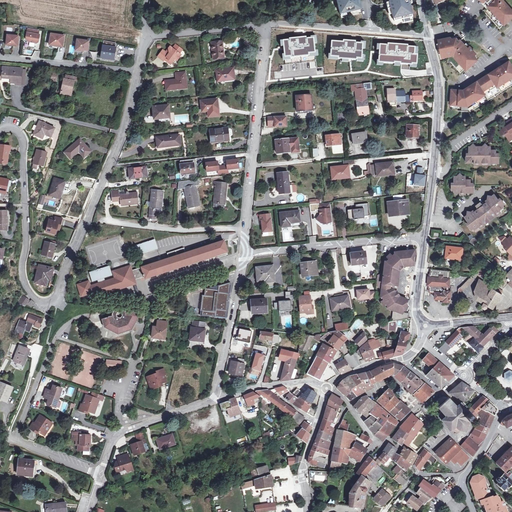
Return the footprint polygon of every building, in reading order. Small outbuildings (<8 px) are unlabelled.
[(339,0),(340,1),(338,1),(341,14),(361,10),(358,0),(357,0),(339,0)] [(391,0),(392,1),(390,1),(394,22),(412,18),(408,0),(391,0)] [(426,0),(424,2),(425,8),(443,0),(426,0)] [(502,0),(482,0),(484,2),(485,1),(489,5),(488,6),(504,24),(506,23),(506,24),(511,19),(511,18),(511,17),(511,10),(508,6),(507,7),(502,2),(503,1),(502,0)] [(504,24),(488,6),(483,11),(499,29),(504,24)] [(40,35),(38,35),(39,31),(28,29),(26,39),(28,41),(37,43),(38,42),(40,35)] [(64,36),(51,34),(49,45),(63,47),(64,36)] [(19,36),(8,35),(6,45),(18,46),(19,36)] [(315,35),(276,41),(280,69),(319,62),(315,35)] [(451,38),(439,41),(440,44),(442,54),(442,58),(450,56),(453,56),(465,69),(477,59),(474,56),(476,54),(470,48),(468,49),(465,45),(460,41),(459,42),(457,39),(454,42),(451,38)] [(89,41),(77,39),(75,50),(83,52),(83,50),(87,51),(89,41)] [(365,43),(332,40),(328,65),(352,67),(352,72),(364,72),(368,66),(377,67),(379,53),(371,52),(372,48),(363,46),(365,43)] [(115,53),(116,48),(117,44),(104,41),(103,46),(102,58),(113,60),(114,53),(115,53)] [(223,58),(221,41),(212,42),(215,59),(223,58)] [(380,44),(379,53),(377,67),(378,69),(420,70),(420,55),(415,55),(415,47),(380,44)] [(168,60),(172,63),(175,59),(178,61),(182,55),(180,54),(183,50),(178,46),(175,46),(173,49),(172,48),(170,48),(166,53),(163,50),(158,57),(164,61),(165,60),(167,58),(168,59),(168,60)] [(461,73),(465,69),(453,56),(450,56),(446,60),(450,64),(451,63),(461,73)] [(465,69),(467,70),(478,60),(477,59),(465,69)] [(511,65),(510,62),(499,68),(500,69),(494,73),(493,72),(474,85),(474,86),(464,92),(461,92),(461,91),(452,90),(451,103),(454,104),(454,105),(462,106),(467,106),(471,103),(472,104),(485,95),(483,91),(495,83),(498,87),(511,77),(511,65)] [(2,78),(8,79),(11,79),(22,80),(23,69),(3,67),(2,78)] [(235,80),(234,69),(217,71),(219,82),(235,80)] [(176,74),(176,80),(166,81),(167,91),(187,88),(185,73),(176,74)] [(64,79),(61,93),(72,96),(75,81),(77,82),(78,78),(67,76),(66,79),(64,79)] [(467,106),(462,106),(462,112),(465,112),(469,112),(470,111),(471,112),(511,85),(511,77),(498,87),(495,83),(483,91),(485,95),(472,104),(471,103),(467,106)] [(357,90),(357,85),(352,85),(352,91),(356,91),(359,115),(370,114),(367,90),(366,89),(365,89),(357,90)] [(414,101),(414,95),(406,96),(405,92),(397,92),(398,102),(405,102),(405,103),(414,103),(414,101)] [(414,92),(414,95),(414,101),(422,101),(422,92),(414,92)] [(313,111),(312,96),(298,97),(298,111),(313,111)] [(219,111),(218,101),(202,102),(203,112),(210,111),(210,118),(219,117),(219,111)] [(170,118),(169,107),(154,109),(156,121),(160,121),(160,119),(170,118)] [(269,117),(269,127),(287,126),(287,121),(291,121),(290,116),(269,117)] [(511,119),(507,123),(509,126),(510,128),(507,129),(506,128),(503,130),(503,131),(506,134),(509,139),(511,136),(511,119)] [(40,121),(34,135),(41,138),(44,134),(51,137),(55,128),(40,121)] [(419,138),(419,127),(408,126),(407,137),(419,138)] [(229,140),(228,130),(210,131),(212,143),(222,142),(221,141),(229,140)] [(368,142),(367,133),(354,135),(355,144),(368,142)] [(341,145),(340,135),(327,136),(328,146),(341,145)] [(181,146),(180,136),(157,138),(158,147),(171,146),(171,147),(181,146)] [(300,151),(299,138),(276,141),(278,154),(300,151)] [(80,150),(86,156),(91,152),(81,139),(65,152),(71,158),(79,151),(80,150)] [(4,159),(8,160),(10,150),(11,151),(11,146),(0,144),(0,145),(0,162),(3,163),(4,159)] [(471,154),(468,154),(468,156),(467,156),(467,163),(474,163),(474,159),(476,159),(476,163),(480,163),(482,163),(490,163),(492,163),(500,163),(500,159),(500,154),(497,154),(496,151),(492,151),(492,149),(489,149),(484,149),(478,149),(473,149),(470,149),(471,154)] [(33,163),(39,165),(44,166),(48,153),(37,150),(33,163)] [(194,164),(194,160),(181,161),(182,174),(195,173),(194,164)] [(228,166),(223,167),(224,174),(228,173),(228,170),(240,168),(239,160),(228,161),(228,166)] [(218,162),(206,164),(207,172),(219,171),(219,175),(224,174),(223,167),(218,167),(218,162)] [(383,174),(383,175),(394,174),(393,163),(377,165),(377,166),(371,166),(371,175),(377,174),(383,174)] [(348,177),(347,166),(331,168),(331,177),(337,176),(337,178),(348,177)] [(148,177),(147,167),(130,169),(130,179),(148,177)] [(419,168),(418,172),(418,176),(417,175),(416,175),(415,185),(416,185),(425,186),(426,177),(423,176),(423,175),(423,173),(424,169),(419,168)] [(291,191),(289,172),(279,173),(281,192),(291,191)] [(457,190),(457,191),(463,191),(469,191),(471,191),(471,182),(468,181),(468,178),(463,178),(463,176),(461,176),(456,176),(452,176),(452,181),(449,181),(449,185),(452,185),(452,189),(453,190),(457,190)] [(0,177),(0,191),(6,193),(9,180),(0,177)] [(55,178),(50,195),(59,198),(61,190),(62,191),(65,182),(55,178)] [(216,201),(227,202),(229,182),(216,181),(215,185),(217,186),(216,201)] [(200,207),(196,187),(199,186),(198,182),(180,184),(179,191),(185,189),(189,209),(200,207)] [(156,209),(161,210),(163,194),(152,192),(149,215),(155,215),(155,211),(156,209)] [(113,196),(113,200),(120,199),(121,205),(138,203),(137,193),(113,196)] [(488,200),(481,205),(477,208),(471,213),(467,216),(464,218),(467,222),(465,223),(467,226),(469,224),(472,227),(474,228),(477,226),(478,226),(498,210),(498,209),(501,207),(502,205),(499,202),(501,200),(499,197),(497,199),(494,195),(491,197),(488,200)] [(412,205),(411,201),(393,203),(394,216),(411,214),(410,205),(412,205)] [(321,215),(318,220),(322,223),(327,223),(329,220),(332,220),(330,204),(320,205),(321,215)] [(370,204),(357,205),(357,209),(349,210),(350,220),(356,219),(356,220),(359,220),(359,219),(365,219),(364,216),(371,215),(370,204)] [(498,210),(478,226),(479,228),(500,212),(498,210)] [(281,213),(282,228),(288,227),(288,223),(300,221),(299,211),(281,213)] [(270,214),(260,215),(261,220),(262,220),(263,232),(272,231),(271,219),(270,214)] [(55,221),(52,220),(50,220),(47,232),(56,234),(57,230),(58,225),(61,225),(62,219),(56,218),(55,221)] [(505,237),(499,239),(503,243),(504,247),(510,253),(509,260),(511,259),(511,237),(511,236),(508,240),(505,237)] [(136,246),(139,256),(159,249),(157,242),(156,240),(136,246)] [(92,286),(91,282),(79,285),(83,297),(92,295),(93,298),(137,284),(136,280),(145,277),(146,279),(228,252),(225,241),(186,253),(185,248),(168,253),(170,259),(163,261),(133,271),(131,266),(114,272),(116,278),(92,286)] [(45,242),(42,255),(53,258),(56,245),(45,242)] [(448,251),(447,258),(462,260),(463,249),(447,247),(447,251),(448,251)] [(392,321),(396,321),(408,319),(409,314),(408,314),(405,314),(407,308),(406,304),(407,300),(400,298),(397,292),(399,272),(404,267),(412,266),(415,266),(414,262),(414,258),(416,255),(416,250),(394,254),(395,257),(393,258),(391,256),(390,255),(387,258),(388,260),(385,263),(384,276),(381,276),(379,285),(383,286),(382,297),(384,297),(386,300),(384,301),(382,302),(384,306),(386,305),(387,304),(388,306),(388,309),(397,313),(394,312),(392,321)] [(364,257),(364,251),(349,253),(350,265),(363,263),(363,258),(364,257)] [(496,268),(488,261),(477,272),(485,279),(496,268)] [(318,276),(317,264),(301,265),(302,277),(318,276)] [(274,279),(273,267),(268,268),(268,265),(257,266),(258,279),(269,278),(269,280),(274,279)] [(50,274),(52,275),(54,269),(40,266),(36,282),(47,285),(48,279),(50,274)] [(114,276),(111,266),(91,273),(94,282),(114,276)] [(431,288),(448,290),(448,286),(449,287),(450,272),(432,270),(432,272),(432,275),(431,275),(431,278),(430,278),(430,280),(429,280),(428,285),(430,285),(430,287),(431,288)] [(470,276),(456,290),(459,293),(473,279),(470,276)] [(486,310),(488,308),(489,307),(493,309),(502,295),(480,281),(475,292),(477,299),(484,304),(483,305),(483,308),(486,310)] [(141,296),(150,294),(146,282),(138,284),(141,296)] [(226,319),(231,283),(219,286),(219,291),(206,289),(205,296),(203,296),(201,311),(203,311),(203,315),(226,319)] [(448,291),(448,290),(431,288),(431,292),(436,292),(436,299),(444,300),(444,302),(450,302),(451,291),(448,291)] [(370,294),(370,291),(358,291),(357,300),(369,300),(369,302),(376,302),(376,294),(370,294)] [(24,296),(21,300),(26,305),(30,300),(24,296)] [(294,296),(286,297),(286,302),(279,302),(280,313),(293,311),(292,302),(294,302),(294,296)] [(312,309),(314,309),(314,305),(311,306),(311,304),(312,303),(311,296),(300,297),(301,314),(306,314),(307,314),(313,314),(312,309)] [(345,308),(351,307),(349,297),(331,300),(333,312),(345,310),(345,308)] [(267,300),(252,301),(253,313),(268,313),(267,300)] [(126,314),(123,315),(121,317),(119,318),(117,316),(114,317),(113,315),(109,317),(107,318),(107,317),(102,319),(104,323),(108,321),(109,323),(112,325),(110,327),(118,332),(130,328),(134,319),(132,318),(134,315),(133,313),(137,312),(136,308),(132,309),(132,310),(130,311),(129,310),(126,311),(126,314)] [(112,314),(113,315),(114,317),(117,316),(116,314),(118,312),(120,312),(122,313),(123,315),(126,314),(126,311),(126,310),(120,308),(115,309),(112,314)] [(108,321),(104,323),(106,327),(109,329),(109,330),(114,332),(118,334),(122,332),(123,333),(128,331),(127,331),(131,329),(133,325),(134,326),(137,321),(136,320),(138,316),(137,313),(137,312),(133,313),(134,315),(132,318),(134,319),(130,328),(118,332),(110,327),(112,325),(109,323),(108,321)] [(20,333),(24,334),(26,330),(30,332),(33,323),(36,324),(35,326),(39,328),(42,320),(29,315),(27,320),(28,320),(27,323),(20,321),(15,331),(20,333)] [(336,322),(337,331),(340,331),(348,329),(347,320),(336,322)] [(192,341),(204,342),(207,322),(194,321),(192,341)] [(158,322),(157,328),(154,328),(153,338),(165,340),(167,323),(158,322)] [(232,336),(237,337),(237,340),(249,343),(252,331),(239,328),(239,326),(236,326),(234,325),(232,336)] [(483,347),(489,341),(484,336),(481,334),(474,327),(463,328),(464,330),(470,335),(471,336),(475,340),(483,347)] [(494,332),(491,329),(488,331),(484,336),(489,341),(496,334),(494,332)] [(340,331),(337,331),(328,333),(322,338),(338,350),(340,347),(342,344),(344,343),(347,339),(340,331)] [(273,341),(273,334),(261,332),(260,339),(273,341)] [(399,341),(407,343),(409,339),(410,333),(402,332),(399,341)] [(462,337),(459,335),(456,332),(450,338),(456,344),(462,337)] [(356,342),(360,347),(367,340),(365,333),(356,342)] [(308,352),(314,339),(314,337),(304,335),(300,349),(308,352)] [(471,336),(470,335),(465,340),(479,353),(483,348),(483,347),(475,340),(471,336)] [(452,348),(456,344),(450,338),(446,343),(452,348)] [(369,343),(372,350),(379,347),(379,346),(381,345),(379,340),(369,343)] [(396,349),(394,357),(403,355),(406,349),(405,349),(407,343),(399,341),(396,349)] [(376,359),(372,350),(369,343),(368,342),(362,347),(368,361),(369,360),(370,361),(371,361),(376,359)] [(322,347),(319,352),(332,359),(336,351),(321,343),(320,346),(322,347)] [(452,348),(446,343),(439,350),(446,355),(452,348)] [(20,346),(17,354),(14,361),(24,365),(30,350),(20,346)] [(368,361),(362,347),(358,352),(360,356),(363,354),(365,359),(366,359),(366,360),(367,361),(368,361)] [(394,357),(396,349),(387,352),(384,353),(379,354),(381,360),(386,360),(394,357)] [(280,358),(288,360),(290,351),(282,350),(280,358)] [(299,354),(290,351),(288,360),(282,381),(291,380),(299,354)] [(329,364),(332,359),(319,352),(317,357),(329,364)] [(433,369),(439,362),(429,354),(424,361),(433,369)] [(329,364),(317,357),(307,374),(320,381),(324,374),(329,364)] [(238,364),(233,363),(230,374),(235,375),(234,380),(236,381),(239,382),(241,381),(242,376),(245,360),(239,359),(238,364)] [(342,374),(352,370),(345,360),(336,366),(342,374)] [(382,366),(386,375),(393,372),(394,374),(399,370),(403,366),(393,362),(383,366),(382,366)] [(444,367),(439,362),(433,369),(438,373),(444,367)] [(329,364),(324,374),(329,379),(335,371),(329,364)] [(406,376),(410,371),(403,366),(399,370),(406,376)] [(442,377),(448,382),(455,376),(444,367),(438,373),(442,377)] [(375,381),(383,377),(378,368),(370,372),(375,381)] [(442,377),(438,373),(433,369),(427,376),(436,383),(442,377)] [(394,374),(401,381),(406,376),(399,370),(394,374)] [(163,385),(167,384),(165,377),(167,377),(165,371),(157,373),(158,375),(148,378),(150,386),(154,388),(155,387),(155,389),(157,390),(161,388),(161,385),(163,385)] [(411,380),(416,375),(410,371),(406,376),(411,380)] [(357,374),(361,381),(368,376),(367,374),(366,372),(357,374)] [(357,374),(349,376),(356,385),(361,381),(357,374)] [(416,375),(411,380),(419,387),(423,381),(416,375)] [(350,388),(356,385),(349,376),(344,379),(343,379),(350,388)] [(356,385),(361,392),(373,386),(371,382),(368,376),(361,381),(356,385)] [(412,392),(419,387),(411,380),(406,376),(401,381),(412,392)] [(442,377),(436,383),(442,388),(448,382),(442,377)] [(342,381),(340,382),(348,391),(351,389),(350,388),(343,379),(342,381)] [(348,391),(340,382),(336,386),(345,394),(348,391)] [(450,394),(459,399),(463,395),(468,398),(474,391),(472,389),(466,385),(462,383),(450,394)] [(1,384),(0,385),(0,398),(7,401),(12,388),(1,384)] [(288,392),(291,393),(298,398),(311,405),(317,394),(309,389),(311,385),(296,384),(292,385),(276,389),(281,396),(288,392)] [(420,399),(422,402),(432,392),(423,384),(413,394),(418,400),(420,399)] [(45,404),(54,407),(61,388),(51,385),(50,390),(45,389),(42,397),(47,399),(45,404)] [(320,389),(311,385),(309,389),(317,394),(320,389)] [(356,395),(361,392),(356,385),(350,388),(351,389),(356,395)] [(348,391),(345,394),(350,399),(356,395),(351,389),(348,391)] [(376,399),(383,406),(392,395),(387,389),(386,389),(376,399)] [(275,405),(279,399),(267,391),(256,391),(275,405)] [(249,407),(255,404),(254,399),(260,397),(254,392),(245,396),(249,407)] [(294,404),(298,398),(291,393),(285,399),(294,404)] [(325,405),(335,411),(337,408),(341,400),(330,393),(326,399),(325,405)] [(397,400),(392,395),(383,406),(388,410),(397,401),(397,400)] [(358,413),(360,410),(369,399),(366,396),(364,396),(360,397),(358,401),(353,406),(358,413)] [(86,397),(83,407),(82,407),(80,414),(89,416),(89,413),(95,415),(99,401),(99,400),(95,400),(86,397)] [(480,411),(482,409),(490,401),(489,400),(484,397),(475,406),(480,411)] [(317,409),(311,405),(298,398),(294,404),(307,412),(309,408),(317,412),(317,409)] [(241,414),(236,399),(233,400),(234,402),(230,403),(230,401),(226,402),(232,417),(241,414)] [(292,419),(298,412),(293,409),(279,399),(275,405),(283,410),(288,414),(287,415),(292,419)] [(366,415),(368,412),(375,403),(369,399),(360,410),(366,415)] [(475,418),(469,412),(462,404),(457,408),(449,400),(439,409),(447,417),(443,421),(456,436),(461,431),(462,432),(464,432),(465,431),(467,431),(468,430),(469,429),(470,427),(470,425),(470,423),(475,418)] [(388,410),(393,414),(401,405),(397,401),(388,410)] [(488,412),(495,416),(498,409),(492,403),(490,401),(482,409),(487,413),(488,412)] [(368,412),(372,416),(379,406),(375,403),(368,412)] [(325,405),(323,412),(329,414),(329,415),(335,418),(337,413),(335,411),(325,405)] [(408,410),(401,405),(393,414),(399,418),(408,410)] [(383,409),(379,406),(372,416),(376,419),(383,409)] [(473,408),(469,412),(475,418),(478,415),(479,415),(477,413),(473,408)] [(389,415),(383,409),(376,419),(375,421),(380,426),(381,424),(386,418),(389,415)] [(492,423),(495,416),(488,412),(487,413),(482,409),(480,411),(477,413),(479,415),(478,415),(482,419),(484,421),(492,423)] [(298,412),(292,419),(299,426),(306,418),(298,412)] [(333,422),(335,418),(329,415),(329,414),(323,412),(321,418),(333,422)] [(511,414),(508,417),(503,420),(500,424),(504,426),(505,426),(506,427),(511,423),(511,414)] [(39,415),(34,424),(33,423),(29,429),(36,432),(37,430),(42,433),(45,428),(48,429),(52,423),(39,415)] [(389,415),(386,418),(394,425),(396,421),(389,415)] [(410,415),(398,428),(403,432),(407,435),(402,443),(406,446),(421,426),(412,417),(410,415)] [(380,426),(375,421),(370,416),(364,421),(374,434),(380,426)] [(317,429),(329,434),(333,422),(321,418),(317,429)] [(386,418),(381,424),(390,431),(394,425),(386,418)] [(303,428),(302,428),(309,433),(313,428),(305,422),(302,426),(302,427),(303,428)] [(487,434),(489,428),(481,424),(479,423),(475,429),(487,434)] [(381,424),(380,426),(374,434),(383,440),(390,431),(381,424)] [(311,435),(309,433),(302,428),(301,429),(292,433),(297,437),(297,436),(308,444),(311,435)] [(391,438),(396,441),(403,432),(398,428),(391,438)] [(317,429),(315,436),(326,440),(329,434),(317,429)] [(480,449),(487,434),(475,429),(467,439),(479,449),(480,449)] [(347,431),(337,430),(337,432),(334,445),(343,447),(347,431)] [(76,439),(76,441),(78,441),(78,444),(78,450),(88,450),(88,444),(88,442),(90,442),(90,434),(80,433),(80,432),(72,431),(72,439),(76,439)] [(349,448),(353,443),(356,436),(347,431),(343,447),(349,448)] [(400,444),(402,443),(407,435),(403,432),(396,441),(400,444)] [(176,445),(173,435),(157,440),(160,450),(176,445)] [(145,452),(143,444),(146,443),(147,443),(145,436),(137,439),(139,443),(131,445),(134,454),(139,452),(140,454),(145,452)] [(326,440),(315,436),(312,444),(326,449),(331,442),(326,440)] [(365,436),(362,440),(369,444),(371,441),(368,437),(365,436)] [(457,463),(461,466),(469,459),(462,452),(451,439),(436,453),(446,464),(451,461),(455,465),(457,463)] [(474,455),(479,449),(467,439),(462,447),(472,455),(474,455)] [(408,445),(415,452),(420,446),(412,440),(408,445)] [(366,450),(353,443),(349,448),(363,455),(363,452),(366,450)] [(326,449),(312,444),(308,454),(306,462),(322,467),(325,459),(323,458),(326,449)] [(386,444),(382,451),(388,457),(389,458),(393,452),(395,450),(386,444)] [(343,447),(334,445),(330,460),(340,463),(345,466),(348,456),(358,462),(359,461),(363,455),(349,448),(343,447)] [(398,455),(405,460),(410,451),(403,446),(400,452),(398,455)] [(505,473),(506,472),(511,466),(511,448),(496,463),(497,465),(505,473)] [(427,461),(428,459),(431,455),(424,450),(420,455),(419,458),(416,463),(415,465),(415,466),(416,468),(418,470),(419,471),(427,461)] [(389,458),(388,457),(382,451),(381,452),(382,452),(376,458),(377,458),(379,461),(382,463),(384,465),(390,459),(389,459),(390,459),(389,458)] [(405,460),(409,463),(410,464),(410,463),(415,455),(410,451),(405,460)] [(409,463),(405,460),(398,455),(393,452),(389,458),(390,459),(389,459),(390,459),(398,465),(403,470),(409,463)] [(121,469),(122,471),(127,469),(128,472),(133,470),(128,454),(119,457),(120,462),(116,463),(115,467),(117,470),(121,469)] [(431,455),(428,459),(435,464),(437,461),(431,455)] [(355,472),(360,476),(362,477),(364,473),(374,461),(368,456),(361,463),(355,472)] [(34,463),(20,460),(18,474),(32,477),(34,463)] [(267,466),(251,471),(253,477),(269,472),(267,466)] [(392,471),(396,475),(398,474),(402,470),(399,467),(398,466),(392,471)] [(327,477),(327,471),(309,471),(309,481),(324,482),(324,477),(327,477)] [(506,472),(505,473),(499,479),(498,479),(496,480),(497,481),(499,483),(497,485),(504,492),(508,487),(510,489),(511,486),(511,474),(510,473),(510,472),(507,474),(506,472)] [(407,482),(398,474),(396,475),(394,478),(403,486),(405,485),(407,482)] [(255,481),(256,486),(257,489),(274,486),(272,475),(255,481)] [(369,481),(362,477),(360,476),(348,493),(348,506),(358,506),(362,508),(365,491),(364,490),(365,489),(365,487),(369,481)] [(490,490),(489,487),(488,485),(487,485),(486,485),(486,482),(483,481),(484,479),(483,478),(480,477),(474,478),(472,484),(477,499),(481,498),(482,501),(481,501),(483,505),(485,504),(488,511),(507,511),(505,506),(504,507),(503,504),(504,504),(504,502),(501,503),(499,499),(500,498),(498,497),(492,499),(490,493),(489,493),(488,491),(490,490)] [(419,487),(420,488),(434,498),(449,483),(444,478),(431,485),(424,481),(419,487)] [(431,501),(434,498),(420,488),(417,493),(423,497),(425,498),(426,497),(431,501)] [(382,489),(374,498),(382,505),(390,496),(382,489)] [(260,491),(261,501),(272,500),(271,490),(260,491)] [(417,510),(423,503),(420,501),(413,496),(409,501),(408,504),(417,510)] [(420,501),(423,503),(427,505),(431,501),(426,497),(425,498),(423,497),(420,501)]
